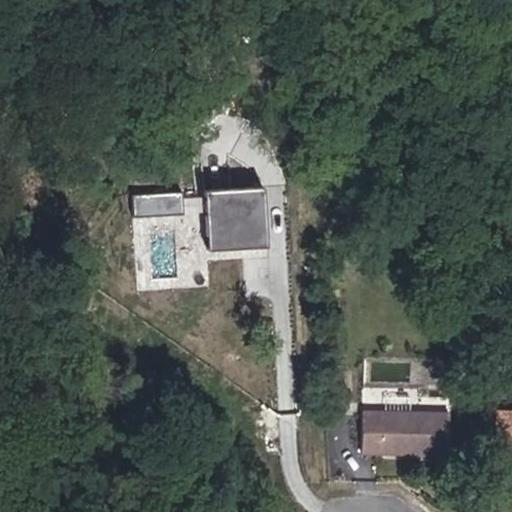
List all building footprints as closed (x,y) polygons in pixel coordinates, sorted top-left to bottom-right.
[(263,185),(203,189),(206,248),(267,245),(263,185)] [(181,215),(180,194),(134,196),(135,217),(181,215)] [(489,224),(507,212),(495,196),(478,208),(489,224)] [(341,381),(341,373),(327,374),(327,382),(341,381)] [(344,412),(341,381),(327,382),(329,413),(344,412)] [(448,455),(448,413),(362,411),(361,453),(448,455)] [(511,412),(498,413),(498,458),(511,457),(511,412)]
